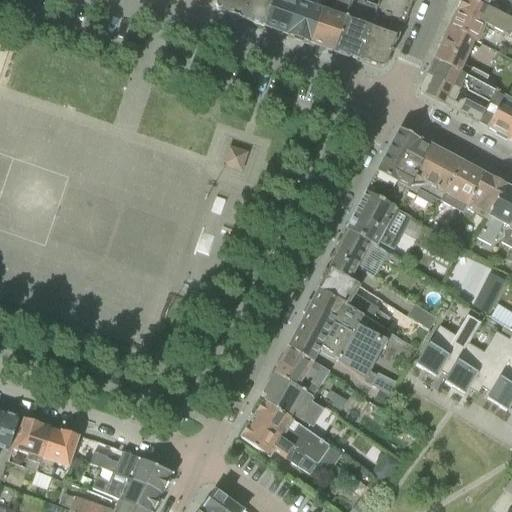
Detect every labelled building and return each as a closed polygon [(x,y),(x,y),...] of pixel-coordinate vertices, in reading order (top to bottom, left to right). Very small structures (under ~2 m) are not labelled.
[(216,0),(214,6),(217,13),(228,17),(230,21),(237,23),(241,21),(248,0),(216,0)] [(272,0),(248,0),(241,21),(262,28),(272,0)] [(299,0),(272,0),(262,28),(271,31),(271,33),(273,40),(280,42),(286,39),(299,0)] [(324,0),(299,0),(286,39),(309,47),(321,11),(324,0)] [(337,0),(332,15),(321,11),(309,47),(312,53),(319,56),(325,52),(326,50),(334,53),(352,0),(351,0),(337,0)] [(352,0),(334,53),(333,54),(359,63),(359,62),(377,9),(376,9),(352,0)] [(379,0),(376,9),(377,9),(359,62),(379,69),(383,69),(386,66),(390,55),(391,55),(400,28),(402,29),(414,0),(413,0),(379,0)] [(511,31),(511,23),(502,18),(462,0),(460,0),(447,30),(475,44),(474,44),(478,46),(486,28),(508,39),(511,31)] [(511,0),(462,0),(502,18),(511,1),(511,0)] [(461,75),(474,44),(475,44),(447,30),(433,61),(461,75)] [(490,91),(484,88),(468,79),(461,75),(433,61),(425,77),(457,94),(462,83),(466,85),(465,86),(466,93),(498,109),(503,98),(490,91)] [(468,79),(484,88),(487,80),(489,78),(472,70),(468,79)] [(418,93),(478,124),(484,112),(463,103),(457,104),(456,106),(452,104),(457,94),(425,77),(418,93)] [(484,88),(490,91),(493,83),(487,80),(484,88)] [(511,102),(503,98),(498,109),(493,117),(487,129),(511,142),(511,102)] [(478,124),(487,129),(493,117),(484,112),(478,124)] [(385,205),(389,196),(400,203),(405,193),(431,147),(399,131),(366,194),(385,205)] [(222,166),(243,172),(249,152),(229,146),(222,166)] [(443,196),(461,164),(431,147),(405,193),(430,207),(434,200),(440,203),(443,196)] [(484,176),(461,164),(443,196),(455,203),(453,208),(455,209),(440,237),(448,241),(452,233),(454,230),(456,224),(457,225),(462,216),(484,176)] [(471,220),(474,215),(486,221),(504,187),(503,182),(497,179),(493,180),(484,176),(462,216),(471,220)] [(508,229),(511,221),(511,189),(511,190),(504,187),(486,221),(487,222),(476,242),(490,249),(502,226),(508,229)] [(394,251),(411,219),(385,205),(366,194),(346,231),(371,247),(373,246),(377,246),(378,243),(394,251)] [(509,230),(501,245),(511,250),(511,255),(508,262),(511,263),(511,221),(508,229),(509,230)] [(378,249),(373,246),(371,247),(346,231),(332,258),(335,259),(334,261),(353,271),(373,281),(374,279),(375,280),(384,264),(394,270),(399,262),(378,249)] [(452,233),(448,241),(460,248),(464,239),(452,233)] [(329,271),(347,282),(353,271),(334,261),(329,271)] [(347,282),(329,271),(325,271),(321,278),(323,281),(317,293),(321,294),(381,330),(387,320),(375,312),(375,311),(352,296),(357,289),(347,282)] [(390,344),(393,339),(381,330),(321,294),(317,293),(294,336),(288,348),(311,363),(319,349),(337,358),(335,361),(336,362),(335,364),(364,385),(388,398),(396,384),(377,374),(375,377),(369,374),(386,342),(390,344)] [(488,317),(494,305),(478,297),(472,308),(488,317)] [(415,368),(435,380),(439,373),(448,378),(468,345),(469,346),(481,325),(467,317),(455,337),(439,328),(415,368)] [(509,338),(511,333),(511,332),(485,318),(471,344),(485,352),(496,331),(509,338)] [(509,342),(496,334),(483,354),(469,346),(468,345),(448,378),(444,385),(464,397),(468,390),(478,396),(481,390),(481,389),(509,342)] [(511,335),(509,342),(481,389),(481,390),(490,395),(486,402),(506,413),(510,407),(509,406),(511,401),(511,335)] [(317,387),(320,390),(329,375),(311,363),(288,348),(274,374),(311,399),(317,387)] [(291,422),(295,414),(301,418),(311,399),(274,374),(262,396),(266,398),(264,402),(291,422)] [(329,448),(292,422),(291,422),(264,402),(251,422),(303,458),(304,456),(316,466),(317,464),(329,448)] [(0,448),(8,452),(19,419),(0,412),(0,448)] [(52,430),(23,420),(13,451),(30,457),(28,462),(33,463),(30,472),(36,474),(52,430)] [(251,422),(240,439),(269,458),(273,452),(296,468),(303,458),(251,422)] [(69,469),(79,439),(52,430),(36,474),(53,480),(56,471),(53,468),(55,464),(69,469)] [(173,475),(123,454),(118,465),(105,460),(106,459),(93,454),(90,464),(112,474),(162,495),(173,475)] [(373,476),(386,485),(400,466),(387,457),(373,476)] [(80,473),(83,464),(74,461),(71,470),(80,473)] [(152,511),(162,495),(112,474),(109,480),(108,483),(96,479),(92,490),(120,502),(145,511),(152,511)] [(385,490),(373,481),(360,498),(372,507),(385,490)] [(242,511),(214,491),(201,509),(204,511),(242,511)] [(145,511),(120,502),(114,511),(112,511),(75,499),(62,495),(57,508),(60,509),(67,511),(145,511)] [(368,511),(370,510),(358,502),(350,511),(368,511)]
